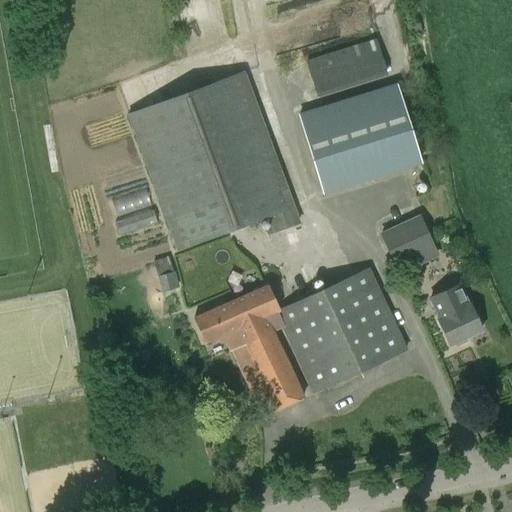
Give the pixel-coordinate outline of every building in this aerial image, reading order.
[(422,34),(419,23),(408,25),(410,36),(422,34)] [(316,97),(387,75),(376,38),(305,61),(316,97)] [(274,231),(299,222),(242,72),(128,114),(178,248),(268,215),(274,231)] [(314,196),(416,165),(393,89),(291,120),(314,196)] [(434,247),(420,216),(382,233),(396,264),(434,247)] [(174,271),(172,271),(168,257),(153,261),(157,275),(156,276),(160,292),(178,287),(174,271)] [(370,268),(280,309),(315,392),(407,349),(370,268)] [(455,342),(457,346),(468,341),(466,337),(482,329),(470,304),(468,305),(459,284),(431,297),(440,318),(438,319),(450,344),(455,342)] [(221,336),(277,311),(279,310),(267,285),(194,318),(205,343),(221,336)] [(285,327),(277,311),(221,336),(229,352),(231,351),(261,417),(305,397),(282,347),(283,346),(276,331),(285,327)]
